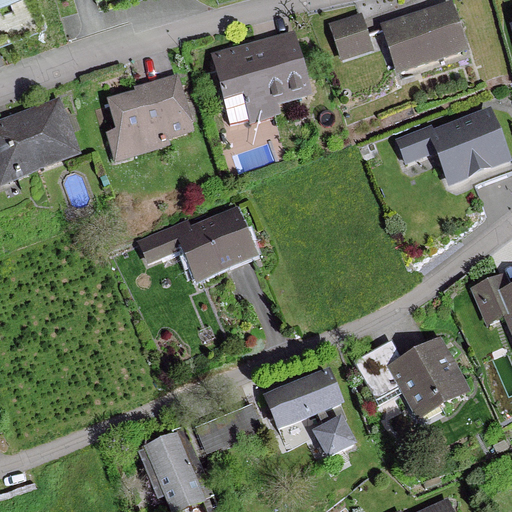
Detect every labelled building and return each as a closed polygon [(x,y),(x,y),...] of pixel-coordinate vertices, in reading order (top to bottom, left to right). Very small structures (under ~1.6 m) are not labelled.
[(397,74),(462,53),(448,10),(383,31),(397,74)] [(359,21),(330,30),(335,45),(363,36),(359,21)] [(256,56),(254,49),(214,60),(222,88),(218,90),(215,95),(219,111),(224,113),(228,128),(273,115),(269,103),(304,94),(291,46),(256,56)] [(164,141),(188,134),(173,81),(147,89),(149,95),(108,106),(117,136),(124,134),(131,156),(165,146),(164,141)] [(54,109),(0,128),(0,169),(7,167),(11,179),(72,156),(54,109)] [(511,171),(511,158),(497,120),(439,142),(436,134),(404,146),(411,165),(442,153),(457,193),(511,171)] [(196,281),(250,259),(232,217),(187,236),(183,227),(175,230),(196,281)] [(151,240),(139,245),(147,264),(158,259),(151,240)] [(500,280),(472,292),(478,305),(506,293),(500,280)] [(511,329),(511,294),(499,300),(511,329)] [(378,353),(353,366),(368,393),(396,377),(416,413),(433,403),(436,408),(462,394),(435,347),(411,360),(409,356),(407,357),(410,362),(402,367),(397,365),(392,368),(382,350),(378,353)] [(323,431),(314,436),(327,460),(351,447),(338,423),(329,428),(322,413),(339,406),(326,376),(307,384),(304,380),(297,383),(299,387),(264,402),(276,432),(315,416),(323,431)] [(172,439),(143,451),(168,511),(188,511),(201,507),(202,511),(215,511),(182,430),(171,434),(172,439)]
